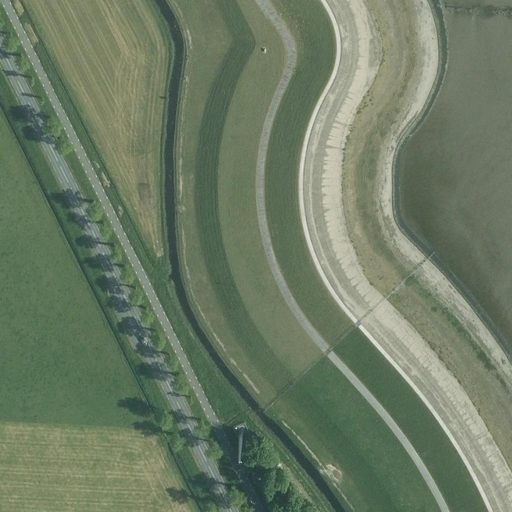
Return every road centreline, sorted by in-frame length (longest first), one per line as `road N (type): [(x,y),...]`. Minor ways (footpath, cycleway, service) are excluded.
road 1 (unclassified): [(259,511),(5,0)]
road 2 (secondary): [(231,511),(0,46)]
